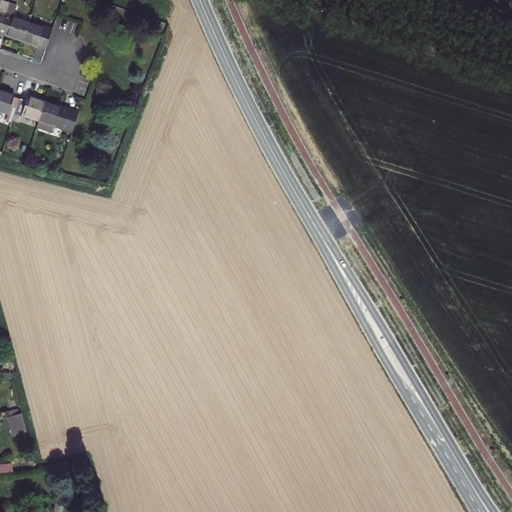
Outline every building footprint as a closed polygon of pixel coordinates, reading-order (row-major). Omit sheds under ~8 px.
[(0,8),(0,30),(10,3),(3,0),(0,8)] [(0,31),(23,39),(30,21),(14,15),(18,5),(10,3),(0,30),(0,31)] [(55,29),(30,21),(23,39),(48,48),(55,29)] [(18,97),(2,91),(0,96),(0,111),(11,116),(12,114),(20,117),(25,102),(17,99),(18,97)] [(43,123),(50,104),(34,98),(31,104),(25,102),(20,117),(27,120),(27,118),(43,123)] [(82,115),(50,104),(43,123),(41,130),(56,135),(58,128),(75,134),(82,115)] [(21,412),(7,417),(12,435),(27,431),(21,412)] [(0,472),(13,472),(12,463),(0,463),(0,472)]
